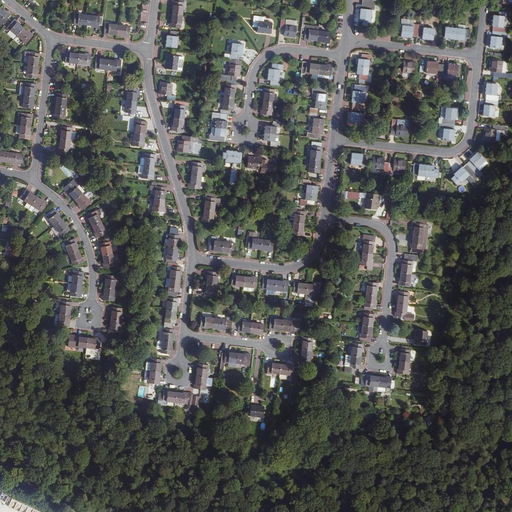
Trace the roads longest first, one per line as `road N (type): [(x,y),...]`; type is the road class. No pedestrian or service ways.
road 1 (residential): [(333,140),(459,149),(469,133),(477,55)]
road 2 (residential): [(191,258),(148,86),(148,50)]
road 3 (residential): [(380,358),(391,238),(373,222),(323,217)]
road 4 (residential): [(191,258),(291,268),(314,253),(323,217)]
road 5 (residential): [(245,131),(253,74),(268,54),(343,55)]
road 6 (residential): [(33,181),(83,236),(93,276),(89,317)]
road 7 (residential): [(33,181),(52,39)]
road 8 (residential): [(477,55),(345,40)]
road 9 (track): [(463,511),(511,402)]
